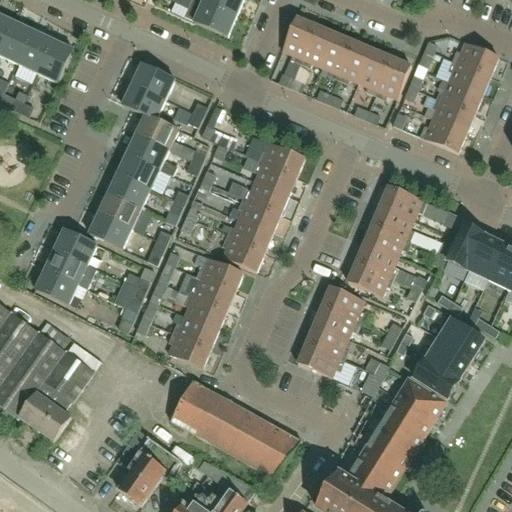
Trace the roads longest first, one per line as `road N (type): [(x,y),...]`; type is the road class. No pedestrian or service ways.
road 1 (residential): [(318,452),(324,425),(250,392),(241,371),(274,296),(294,279),(353,143)]
road 2 (residential): [(18,275),(45,219),(60,226),(94,154),(70,143),(123,33)]
road 3 (residential): [(511,48),(443,17),(410,27),(344,0)]
road 4 (residential): [(480,207),(353,143)]
road 5 (residential): [(246,93),(123,33)]
